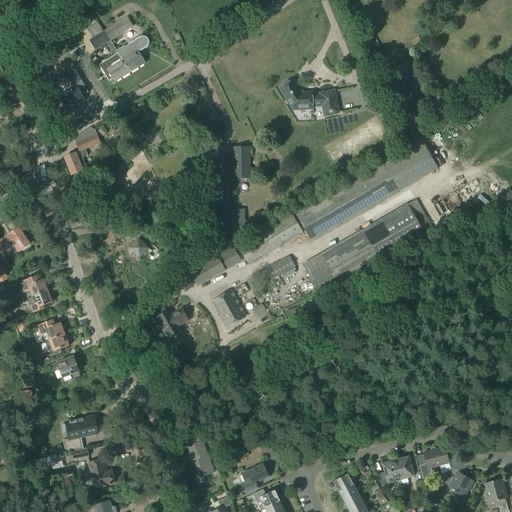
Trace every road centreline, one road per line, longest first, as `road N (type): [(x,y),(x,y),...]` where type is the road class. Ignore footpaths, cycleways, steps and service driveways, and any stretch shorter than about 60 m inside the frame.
road 1 (track): [(140,400),(272,372),(511,287)]
road 2 (residential): [(191,511),(160,426),(113,375),(46,177)]
road 3 (unclassified): [(40,154),(286,0)]
road 4 (residential): [(319,511),(310,474),(332,461),(445,430),(508,459)]
road 5 (unknown): [(198,55),(228,123),(219,201)]
road 6 (residential): [(40,154),(0,37)]
